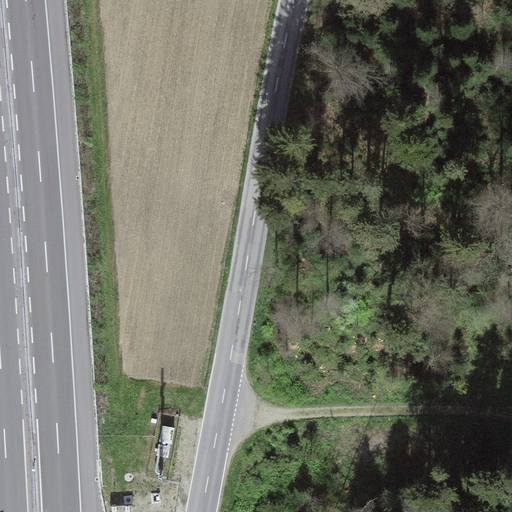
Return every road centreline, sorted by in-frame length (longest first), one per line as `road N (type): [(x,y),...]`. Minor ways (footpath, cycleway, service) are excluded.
road 1 (motorway): [(61,511),(25,0)]
road 2 (secondary): [(293,0),(233,341)]
road 3 (track): [(220,409),(511,418)]
road 4 (secondary): [(201,511),(233,341)]
road 5 (motorway): [(0,356),(8,511)]
